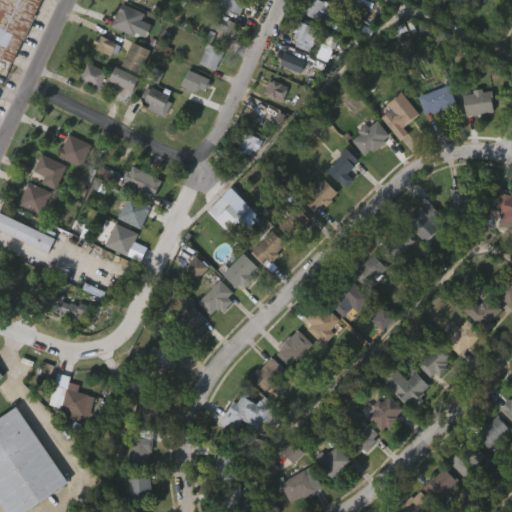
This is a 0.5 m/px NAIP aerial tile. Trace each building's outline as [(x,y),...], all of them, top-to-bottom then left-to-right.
[(43,0),(14,64),(0,57),(0,0),(43,0)] [(132,0),(162,14),(168,0),(132,0)] [(210,0),(192,0),(191,2),(207,9),(210,0)] [(251,2),(248,8),(246,7),(242,15),(238,13),(235,19),(225,14),(227,9),(218,4),(220,0),(248,0),(248,1),(251,2)] [(315,0),(320,2),(323,3),(324,1),(345,11),(344,13),(355,19),(348,35),(299,12),(305,0),(315,0)] [(474,3),(464,0),(451,0),(447,12),(469,20),(474,3)] [(144,13),(134,34),(114,24),(124,3),(144,13)] [(475,25),(501,36),(507,21),(481,10),(475,25)] [(321,30),(310,52),(297,46),(300,40),(290,36),(298,19),(321,30)] [(212,39),(235,50),(244,30),(221,20),(212,39)] [(139,49),(116,39),(107,61),(129,71),(139,49)] [(152,50),(141,74),(122,65),(133,42),(152,50)] [(218,70),(201,63),(209,43),(226,51),(218,70)] [(312,64),(307,75),(299,71),(298,75),(292,72),(293,69),(283,65),(288,54),(312,64)] [(88,62),(109,72),(101,89),(80,79),(82,75),(80,73),(82,70),(84,71),(88,62)] [(141,77),(134,92),(111,80),(118,66),(141,77)] [(212,79),(207,91),(200,88),(197,93),(182,86),(190,69),(212,79)] [(511,72),(509,71),(503,86),(511,89),(511,72)] [(145,84),(127,77),(117,101),(136,108),(145,84)] [(194,98),(211,105),(219,85),(202,78),(194,98)] [(279,79),(292,85),(284,103),(268,96),(269,93),(266,91),(271,81),(274,82),(275,79),(278,81),(279,79)] [(311,92),(322,97),(327,86),(317,80),(311,92)] [(456,103),(432,113),(431,110),(424,113),(418,95),(449,83),(456,103)] [(152,89),(153,87),(172,97),(170,100),(173,103),(165,117),(149,108),(152,104),(146,101),(147,99),(143,97),(148,87),(152,89)] [(276,99),(296,108),(300,97),(280,88),(276,99)] [(484,88),(485,92),(495,90),(499,110),(468,115),(465,96),(476,94),(475,90),(484,88)] [(421,115),(406,128),(410,134),(402,141),(383,118),(391,112),(394,116),(397,114),(388,104),(402,92),(421,115)] [(94,124),(103,107),(82,96),(73,113),(94,124)] [(104,115),(128,126),(134,112),(111,101),(104,115)] [(198,129),(205,115),(184,104),(177,118),(198,129)] [(278,137),(284,122),(265,114),(259,128),(278,137)] [(136,133),(145,137),(143,144),(159,151),(167,132),(142,120),(136,133)] [(452,141),(446,121),(414,130),(419,150),(452,141)] [(487,124),(467,126),(468,129),(459,130),(460,150),(489,147),(487,124)] [(396,176),(404,169),(398,161),(414,149),(397,127),(382,139),(386,145),(377,152),(396,176)] [(247,132),(264,140),(259,149),(256,148),(253,155),(239,149),(241,144),(238,142),(242,134),(245,136),(247,132)] [(93,144),(82,168),(59,157),(70,134),(93,144)] [(355,180),(348,187),(342,182),(340,183),(328,170),(343,155),(342,153),(347,148),(359,160),(355,165),(357,166),(350,174),(355,180)] [(346,173),(361,191),(385,171),(371,153),(346,173)] [(57,188),(57,189),(43,183),(45,177),(34,172),(42,154),(68,166),(57,188)] [(141,172),(144,173),(143,176),(148,179),(150,175),(161,181),(154,195),(144,190),(141,195),(118,183),(125,171),(127,171),(130,164),(142,170),(141,172)] [(232,185),(249,192),(257,173),(240,166),(232,185)] [(87,179),(64,169),(54,192),(77,202),(87,179)] [(335,201),(329,207),(326,204),(318,212),(306,200),(327,179),(341,193),(334,200),(335,201)] [(52,193),(41,216),(19,205),(30,182),(52,193)] [(340,222),(353,208),(346,202),(354,194),(342,183),(322,204),(340,222)] [(484,210),(454,213),(451,189),(481,186),(484,210)] [(233,188),(250,204),(255,199),(260,204),(230,234),(216,220),(223,213),(215,206),(233,188)] [(511,226),(510,226),(509,233),(498,230),(503,210),(497,208),(502,190),(511,192),(511,226)] [(149,214),(142,230),(118,218),(129,196),(152,207),(149,214)] [(435,204),(450,217),(439,228),(442,230),(427,246),(405,225),(424,206),(427,209),(433,202),(435,204)] [(112,219),(116,210),(98,203),(94,211),(112,219)] [(300,209),(313,221),(309,224),(311,225),(303,233),(301,231),(293,239),(281,227),(292,215),(291,214),(295,210),(297,212),(300,209)] [(0,212),(52,237),(46,252),(0,230),(0,212)] [(319,238),(321,240),(334,228),(320,214),(299,234),(310,246),(319,238)] [(460,220),(445,223),(449,244),(464,241),(460,220)] [(248,242),(225,222),(202,247),(224,268),(248,242)] [(129,256),(106,246),(117,223),(139,234),(129,256)] [(511,231),(495,226),(491,242),(497,244),(493,259),(511,264),(511,231)] [(414,241),(399,256),(396,254),(390,260),(379,249),(401,227),(414,241)] [(275,230),(288,243),(279,253),(282,255),(273,264),(269,260),(265,264),(253,252),(269,236),(267,234),(271,231),(272,233),(275,230)] [(422,277),(441,256),(422,238),(403,259),(422,277)] [(275,261),(287,273),(305,254),(293,242),(275,261)] [(0,267),(44,287),(50,272),(0,250),(0,267)] [(264,272),(246,290),(242,286),(239,289),(224,275),(245,253),(264,272)] [(376,253),(391,267),(370,289),(353,273),(364,262),(366,264),(376,253)] [(197,256),(203,262),(205,260),(211,266),(196,282),(184,271),(197,256)] [(123,290),(133,267),(110,257),(100,281),(123,290)] [(282,280),(268,265),(246,286),(260,301),(282,280)] [(387,271),(384,287),(399,290),(401,274),(387,271)] [(0,272),(5,274),(4,277),(17,283),(14,289),(18,291),(15,299),(0,292),(0,272)] [(511,272),(511,305),(496,292),(504,282),(502,280),(507,273),(510,275),(511,272)] [(352,279),(372,297),(350,322),(332,305),(339,298),(335,294),(348,279),(350,281),(352,279)] [(234,303),(225,312),(222,309),(219,312),(218,310),(213,315),(200,302),(222,280),(235,292),(230,298),(234,303)] [(232,323),(253,303),(239,288),(217,308),(232,323)] [(177,305),(188,317),(203,303),(192,291),(177,305)] [(348,309),(364,322),(379,305),(364,291),(348,309)] [(64,301),(71,304),(72,302),(80,306),(82,302),(91,307),(83,321),(70,316),(67,322),(53,315),(56,309),(50,306),(56,294),(66,298),(64,301)] [(490,296),(505,309),(494,320),(497,323),(488,332),(465,310),(475,300),(481,306),(490,296)] [(507,341),(511,334),(511,305),(492,330),(507,341)] [(196,306),(207,318),(202,322),(209,330),(196,341),(179,323),(186,316),(185,315),(196,306)] [(13,318),(0,311),(0,329),(7,333),(13,318)] [(231,329),(215,314),(193,337),(206,349),(213,342),(216,345),(231,329)] [(485,335),(472,349),(471,348),(463,357),(448,343),(468,320),(485,335)] [(327,339),(337,351),(358,333),(347,321),(327,339)] [(300,330),(315,345),(302,358),(298,355),(288,365),(279,355),(283,350),(281,347),(292,336),(294,337),(300,330)] [(77,356),(85,341),(76,336),(73,341),(53,331),(48,341),(77,356)] [(485,355),(496,345),(484,331),(473,340),(468,334),(458,343),(480,367),(489,359),(485,355)] [(320,378),(330,368),(326,364),(335,355),(317,338),(299,358),(320,378)] [(184,348),(177,363),(179,364),(172,378),(171,377),(166,385),(148,377),(149,375),(142,372),(154,346),(163,350),(172,339),(185,345),(184,348)] [(175,354),(192,371),(205,359),(188,342),(175,354)] [(459,361),(442,378),(437,373),(433,377),(421,365),(443,344),(459,361)] [(378,365),(387,354),(377,345),(367,355),(378,365)] [(441,375),(455,390),(477,370),(463,355),(441,375)] [(273,358),(286,370),(266,391),(253,378),(256,375),(254,374),(260,368),(262,369),(273,358)] [(270,388),(286,402),(308,378),(292,364),(270,388)] [(423,399),(416,405),(412,401),(407,405),(394,392),(411,375),(406,370),(410,366),(429,386),(423,392),(424,393),(421,397),(423,399)] [(145,382),(138,394),(117,382),(124,369),(133,374),(132,375),(145,382)] [(93,407),(90,418),(82,416),(81,421),(61,416),(67,390),(48,385),(52,372),(71,377),(70,384),(80,386),(78,392),(95,398),(93,407)] [(164,411),(174,391),(150,380),(141,400),(164,411)] [(426,413),(447,395),(433,380),(413,399),(426,413)] [(157,425),(156,426),(134,421),(142,388),(161,393),(157,406),(161,407),(157,425)] [(387,392),(406,410),(398,417),(400,419),(383,432),(364,411),(372,404),(374,406),(381,400),(383,403),(385,402),(381,398),(387,392)] [(251,400),(259,404),(261,401),(275,409),(273,412),(282,417),(277,425),(269,420),(267,424),(265,422),(260,430),(245,421),(240,429),(237,428),(234,433),(221,425),(235,401),(239,403),(245,393),(253,397),(251,400)] [(511,419),(501,409),(511,396),(511,419)] [(379,419),(404,438),(406,435),(411,439),(426,419),(409,407),(403,414),(390,404),(379,419)] [(74,455),(76,449),(85,451),(89,430),(73,427),(75,418),(65,416),(66,411),(51,408),(45,440),(57,443),(56,451),(74,455)] [(70,484),(29,511),(5,511),(0,503),(0,421),(18,409),(70,484)] [(500,415),(511,427),(511,434),(498,448),(495,446),(492,449),(478,435),(500,415)] [(370,447),(366,451),(362,447),(354,455),(340,441),(363,419),(377,433),(372,438),(375,441),(370,447)] [(511,426),(495,444),(511,460),(511,426)] [(152,430),(151,452),(148,452),(147,461),(128,459),(131,428),(152,430)] [(380,428),(360,447),(378,466),(398,447),(380,428)] [(255,464),(269,440),(257,433),(255,438),(238,429),(233,437),(229,435),(216,458),(230,466),(237,455),(255,464)] [(491,463),(471,483),(451,463),(471,443),(491,463)] [(234,447),(234,480),(218,480),(217,447),(234,447)] [(338,447),(352,462),(349,465),(352,467),(346,472),(345,470),(333,480),(319,465),(322,462),(317,457),(323,451),(326,455),(329,451),(331,453),(338,447)] [(484,484),(507,464),(494,449),(471,468),(484,484)] [(353,488),(357,483),(361,486),(375,468),(356,454),(339,476),(353,488)] [(462,481),(438,503),(425,488),(448,466),(462,481)] [(311,468),(314,473),(316,472),(324,487),(305,498),(304,495),(291,502),(282,484),(311,468)] [(154,497),(132,500),(129,478),(135,477),(134,473),(150,471),(154,497)] [(310,494),(324,511),(325,511),(346,497),(332,478),(310,494)] [(460,511),(462,511),(471,505),(468,501),(480,490),(470,478),(456,489),(454,486),(445,494),(460,511)] [(242,487),(243,500),(250,499),(251,511),(219,511),(218,499),(224,498),(223,489),(242,487)] [(212,511),(228,511),(227,488),(211,489),(212,511)] [(423,490),(438,505),(430,511),(400,511),(404,509),(402,506),(414,494),(416,497),(423,490)] [(449,511),(439,501),(428,511),(449,511)] [(283,511),(312,511),(308,502),(283,511)]
